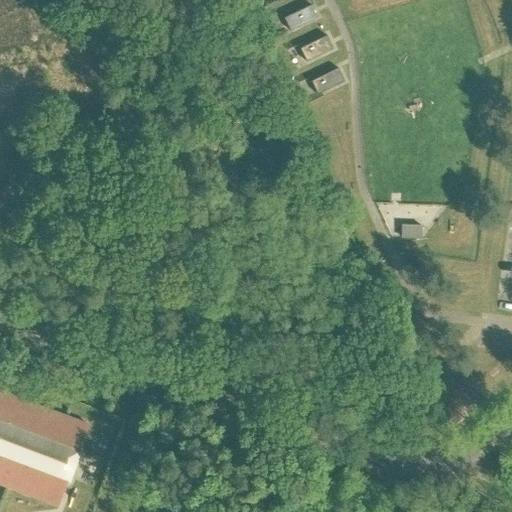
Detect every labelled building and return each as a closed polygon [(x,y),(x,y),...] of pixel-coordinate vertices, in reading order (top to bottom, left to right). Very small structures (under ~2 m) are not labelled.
[(290,31),(317,18),(311,5),(284,18),(290,31)] [(306,62),(333,49),(326,36),(300,49),(306,62)] [(344,82),(337,68),(311,81),(317,95),(344,82)] [(421,239),(421,225),(401,225),(400,239),(421,239)] [(0,480),(6,483),(5,486),(20,492),(21,489),(32,493),(31,496),(45,501),(46,498),(57,502),(56,506),(58,506),(69,479),(66,477),(75,453),(78,454),(89,425),(86,424),(85,428),(74,424),(76,421),(61,415),(60,419),(49,414),(50,411),(36,406),(34,409),(24,405),(25,402),(10,396),(9,399),(0,396),(0,480)]
